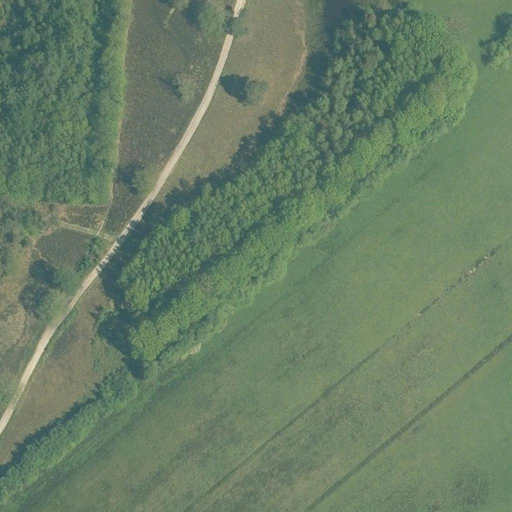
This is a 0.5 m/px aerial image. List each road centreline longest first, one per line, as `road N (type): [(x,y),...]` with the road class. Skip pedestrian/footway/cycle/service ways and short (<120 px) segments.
road 1 (track): [(241,0),(219,70),(177,156),(66,309),(0,423)]
road 2 (track): [(0,208),(118,243)]
